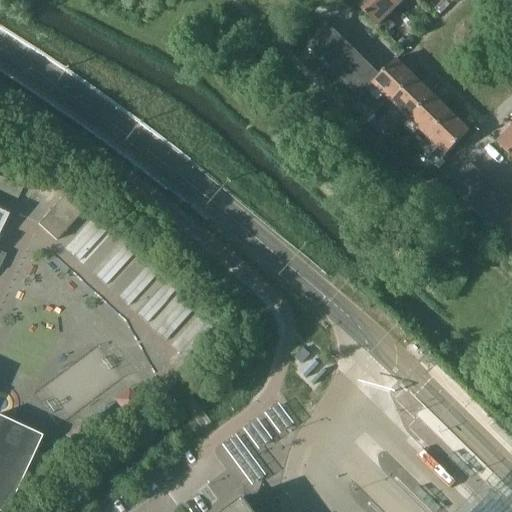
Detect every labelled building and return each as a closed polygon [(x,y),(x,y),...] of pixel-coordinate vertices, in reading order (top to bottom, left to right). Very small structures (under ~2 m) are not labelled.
[(396,8),(387,0),(357,0),(354,3),(378,27),(396,8)] [(403,0),(387,0),(396,8),(403,0)] [(444,0),(443,0),(434,9),(439,14),(449,5),(444,0)] [(377,79),(343,45),(326,28),(308,47),(360,98),(373,84),(373,83),(377,79)] [(391,101),(414,78),(396,60),(377,79),(373,83),(373,84),(391,101)] [(432,96),(414,78),(391,101),(409,119),(432,96)] [(450,113),(432,96),(409,119),(427,137),(450,113)] [(427,137),(419,146),(421,148),(430,157),(439,148),(446,155),(450,150),(469,132),(468,131),(450,113),(427,137)] [(511,128),(497,143),(511,157),(511,128)] [(511,211),(504,203),(468,169),(451,187),(459,196),(490,225),(503,238),(511,228),(511,211)] [(87,205),(69,189),(37,225),(55,240),(87,205)] [(0,227),(8,210),(0,206),(0,227)] [(73,248),(187,357),(215,327),(101,219),(73,248)] [(24,503),(54,458),(36,450),(42,437),(0,417),(0,511),(6,511),(13,497),(24,503)] [(511,511),(511,476),(494,459),(441,511),(511,511)] [(254,511),(244,498),(243,498),(224,511),(254,511)]
